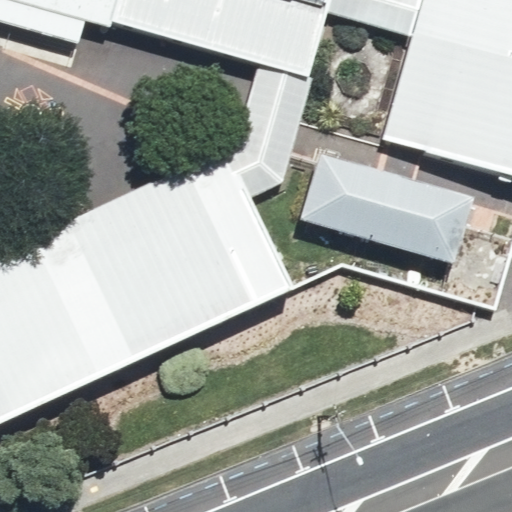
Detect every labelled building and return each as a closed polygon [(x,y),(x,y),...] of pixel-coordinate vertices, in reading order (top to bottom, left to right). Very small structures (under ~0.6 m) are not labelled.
[(0,0),(101,30),(105,21),(252,61),(299,74),(300,74),(316,11),(318,0),(0,0)] [(406,36),(415,0),(318,0),(316,11),(406,36)] [(511,0),(415,0),(406,36),(377,139),(511,177),(511,0)] [(272,178),(299,74),(252,61),(229,146),(220,154),(240,197),(272,178)] [(217,149),(0,249),(0,423),(284,291),(240,197),(220,154),(217,149)] [(467,197),(304,154),(285,224),(448,267),(467,197)]
